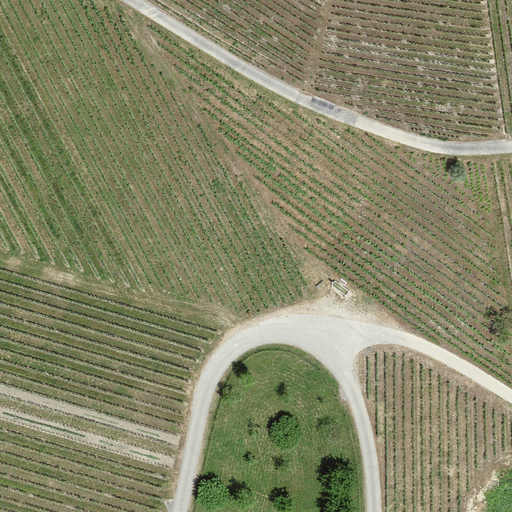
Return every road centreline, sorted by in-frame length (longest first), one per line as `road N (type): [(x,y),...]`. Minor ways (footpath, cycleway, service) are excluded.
road 1 (track): [(179,511),(213,370),(238,344),(270,333),(313,343),(346,376),(370,453),(374,511)]
road 2 (track): [(511,146),(435,146),(342,115),(131,0)]
road 3 (track): [(511,396),(407,340),(372,333),(305,339)]
